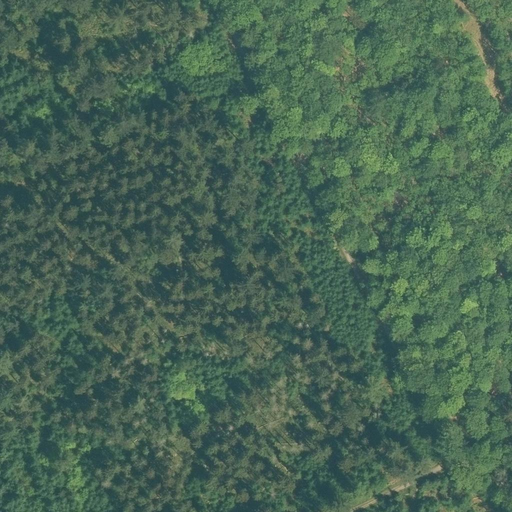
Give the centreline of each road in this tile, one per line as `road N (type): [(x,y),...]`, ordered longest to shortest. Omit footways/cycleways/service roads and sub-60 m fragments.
road 1 (track): [(511,493),(444,446),(213,0)]
road 2 (track): [(511,464),(456,460),(511,404)]
